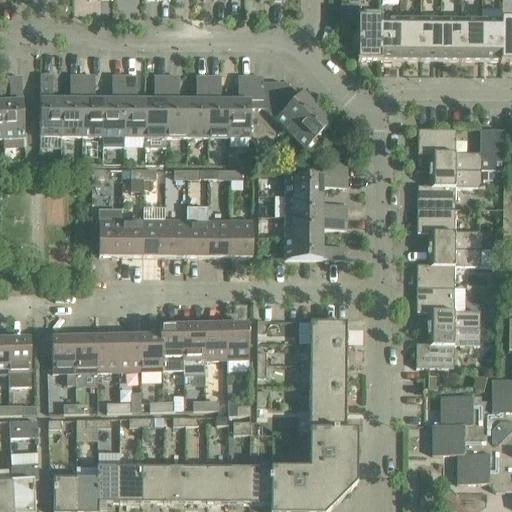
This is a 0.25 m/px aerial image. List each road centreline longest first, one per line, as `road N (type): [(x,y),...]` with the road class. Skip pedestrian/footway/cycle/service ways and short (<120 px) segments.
road 1 (residential): [(0,302),(379,294)]
road 2 (residential): [(0,44),(86,35),(119,46),(297,48)]
road 3 (residential): [(379,294),(379,511)]
road 4 (residential): [(365,110),(383,155),(379,294)]
road 5 (residential): [(511,91),(402,91),(365,110)]
